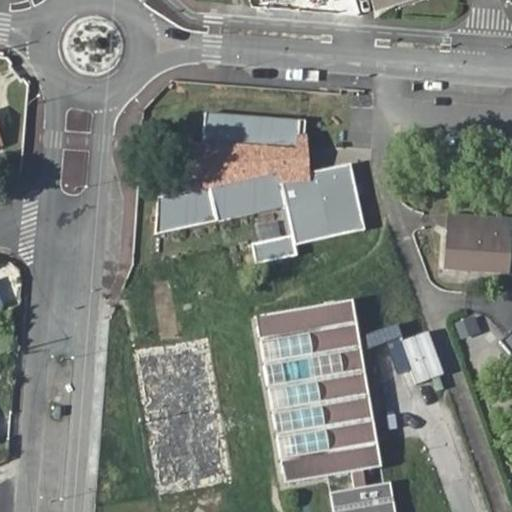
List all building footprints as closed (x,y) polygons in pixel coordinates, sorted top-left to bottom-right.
[(291,154),(295,154),(296,139),(297,122),(201,117),(200,146),(200,149),(212,150),(220,184),(206,188),(203,189),(158,201),(152,238),(283,209),(293,248),(362,231),(346,165),(301,176),(295,178),(291,154)] [(303,139),(296,139),(295,154),(291,154),(295,178),(301,176),(303,139)] [(190,178),(202,178),(203,189),(206,188),(220,184),(212,150),(200,149),(200,146),(190,146),(190,178)] [(511,218),(453,213),(452,227),(511,231),(511,218)] [(511,231),(452,227),(449,268),(511,273),(511,231)] [(351,302),(255,317),(284,484),(350,472),(353,488),(330,492),(333,511),(394,511),(389,482),(366,486),(364,470),(379,467),(351,302)] [(475,316),(454,322),(458,336),(479,330),(475,316)] [(402,340),(413,384),(442,376),(430,332),(402,340)] [(482,332),(461,338),(472,377),(493,372),(482,332)] [(208,511),(196,503),(193,511),(208,511)]
